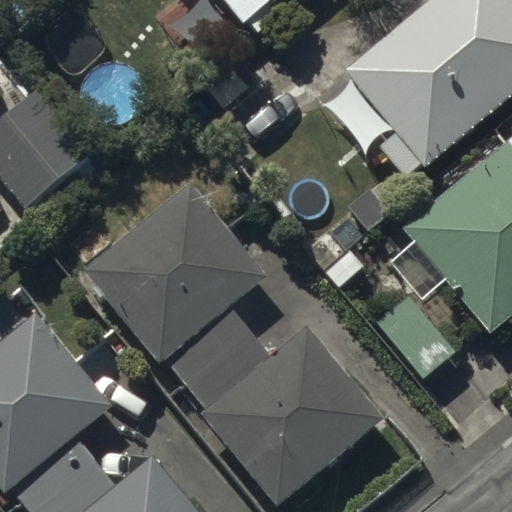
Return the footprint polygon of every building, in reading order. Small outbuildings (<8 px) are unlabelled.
[(224,0),(241,21),(266,0),(270,0),(271,0),(224,0)] [(511,0),(423,0),(343,65),(422,164),(511,91),(511,0)] [(36,88),(0,117),(0,177),(23,206),(88,153),(36,88)] [(511,311),(511,133),(402,226),(413,238),(388,259),(421,298),(443,279),(488,332),(511,311)] [(187,179),(80,267),(158,362),(164,356),(204,404),(200,408),(276,500),(383,412),(309,321),(266,356),(226,307),(266,274),(187,179)] [(408,292),(375,319),(422,377),(455,350),(408,292)] [(38,310),(0,339),(0,488),(3,492),(9,486),(29,511),(207,511),(194,495),(187,500),(150,453),(113,482),(74,432),(111,404),(38,310)]
